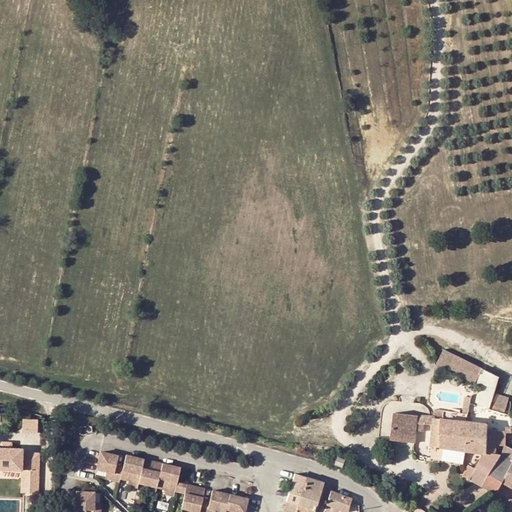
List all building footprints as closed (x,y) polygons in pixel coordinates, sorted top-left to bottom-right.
[(444,348),(435,365),(475,383),(483,367),(444,348)] [(494,392),(489,408),(505,413),(509,396),(494,392)] [(415,444),(416,434),(417,426),(418,416),(394,413),(391,441),(397,441),(415,444)] [(441,448),(468,452),(468,422),(434,418),(434,427),(431,439),(431,447),(440,448),(441,448)] [(511,427),(506,427),(506,432),(497,431),(488,430),(489,425),(468,422),(468,452),(485,454),(487,454),(488,453),(496,454),(496,446),(504,446),(506,446),(506,433),(511,433),(511,427)] [(423,426),(417,426),(416,434),(424,434),(425,427),(426,427),(426,425),(423,424),(423,426)] [(0,467),(21,469),(26,469),(25,491),(38,492),(39,452),(22,451),(22,447),(11,447),(0,446),(0,467)] [(504,446),(502,455),(511,460),(511,459),(511,449),(506,446),(504,446)] [(165,489),(175,492),(177,482),(181,467),(126,454),(123,465),(116,463),(118,455),(101,450),(97,468),(107,471),(114,472),(112,479),(119,481),(120,478),(128,480),(138,483),(147,485),(157,487),(165,489)] [(496,454),(488,453),(487,454),(485,454),(476,469),(470,480),(483,486),(502,455),(496,454)] [(511,465),(511,459),(511,460),(502,455),(483,486),(497,494),(503,484),(503,483),(511,465)] [(343,467),(346,460),(338,457),(335,464),(343,467)] [(465,477),(470,479),(470,480),(476,469),(469,465),(463,476),(465,477)] [(511,465),(503,483),(503,484),(511,488),(511,465)] [(105,477),(112,479),(114,472),(107,471),(105,477)] [(299,504),(307,477),(295,474),(287,501),(298,504),(299,504)] [(306,511),(308,507),(316,510),(324,483),(307,477),(299,504),(298,504),(295,511),(306,511)] [(182,483),(177,482),(175,492),(180,493),(184,494),(186,484),(182,483)] [(202,498),(205,489),(186,484),(184,494),(181,508),(189,510),(197,511),(214,511),(215,511),(219,511),(244,511),(248,499),(212,491),(210,500),(202,498)] [(331,491),(327,504),(346,511),(347,511),(348,511),(352,499),(331,491)] [(98,511),(99,505),(93,505),(94,495),(77,493),(75,510),(85,511),(98,511)] [(511,509),(511,508),(511,507),(511,499),(511,500),(503,501),(503,511),(511,509)] [(287,501),(283,511),(295,511),(298,504),(287,501)]
